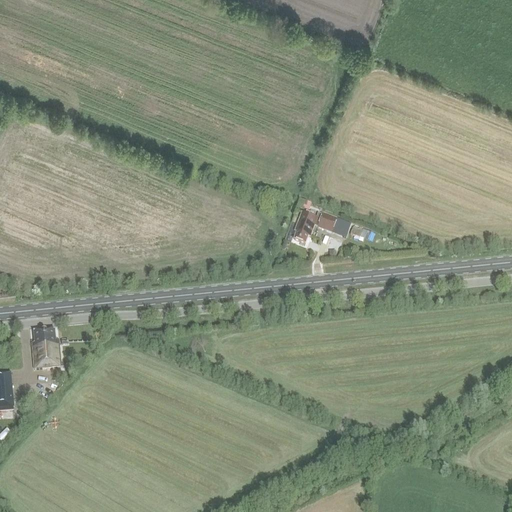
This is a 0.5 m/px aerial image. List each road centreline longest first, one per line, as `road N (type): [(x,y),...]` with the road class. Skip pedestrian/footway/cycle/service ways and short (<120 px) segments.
road 1 (primary): [(0,314),(511,261)]
road 2 (unclassified): [(0,330),(511,280)]
